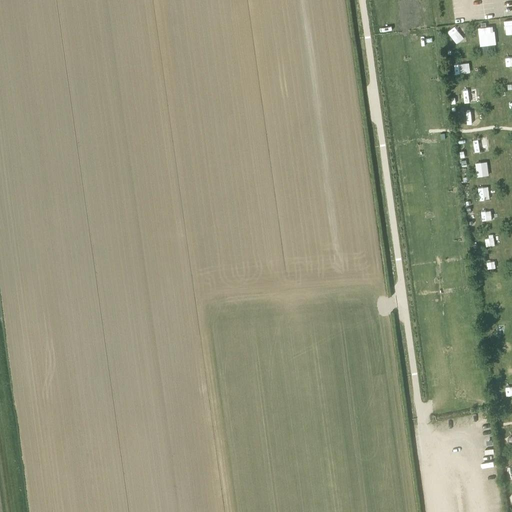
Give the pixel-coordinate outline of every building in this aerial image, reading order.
[(494,26),(479,27),(481,46),(496,44),(494,26)] [(454,42),(466,42),(466,27),(454,28),(454,42)] [(471,73),(470,63),(455,63),(456,73),(471,73)] [(463,90),(465,103),(480,101),(478,88),(463,90)] [(474,139),(475,151),(488,151),(488,138),(474,139)] [(478,176),(489,175),(488,162),(477,162),(478,176)] [(497,219),(496,210),(482,210),(482,220),(497,219)] [(494,237),(485,239),(487,246),(496,244),(494,237)]
